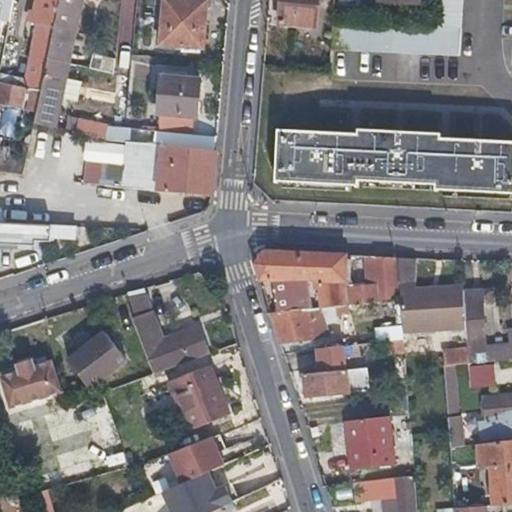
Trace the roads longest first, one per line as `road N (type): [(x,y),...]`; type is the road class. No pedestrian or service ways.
road 1 (residential): [(232,229),(241,284),(319,511)]
road 2 (residential): [(511,240),(232,229)]
road 3 (residential): [(0,307),(232,229)]
road 4 (residential): [(253,0),(232,229)]
